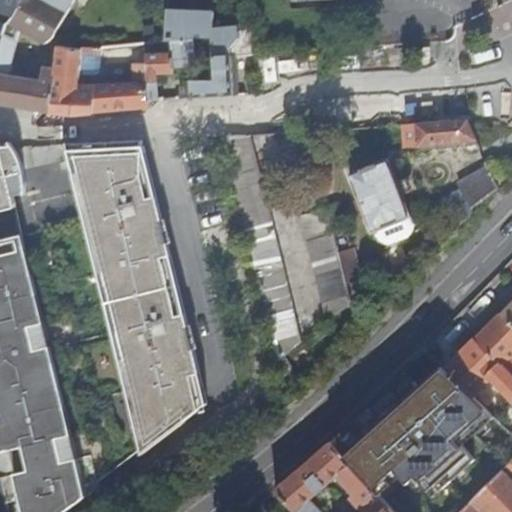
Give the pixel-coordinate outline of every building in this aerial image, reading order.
[(0,0),(0,11),(14,16),(23,0),(0,0)] [(10,26),(0,59),(0,102),(27,107),(52,110),(52,112),(53,112),(58,69),(45,68),(43,80),(11,75),(19,41),(23,29),(48,44),(55,37),(75,0),(23,0),(14,16),(10,26)] [(149,82),(150,100),(151,100),(159,99),(159,73),(175,73),(175,67),(197,66),(197,38),(215,39),(216,57),(232,56),(233,48),(242,38),(241,35),(241,32),(240,30),(216,29),(217,12),(169,11),(169,31),(169,41),(174,41),(175,53),(149,54),(148,54),(148,63),(149,82)] [(0,22),(0,59),(10,26),(0,22)] [(238,56),(249,55),(253,55),(250,31),(242,32),(241,32),(241,35),(242,38),(233,48),(232,56),(238,56)] [(83,59),(92,59),(96,59),(96,46),(84,47),(83,50),(60,48),(58,69),(53,112),(73,114),(83,113),(94,113),(99,83),(82,83),(82,71),(83,68),(83,59)] [(184,86),(184,98),(195,98),(223,96),(235,95),(239,95),(239,80),(234,80),(234,70),(238,70),(238,56),(232,56),(216,57),(218,81),(194,81),(194,86),(184,86)] [(92,59),(83,59),(83,68),(82,71),(96,71),(96,59),(92,59)] [(134,63),(135,82),(149,82),(148,63),(134,63)] [(412,149),(477,141),(468,122),(417,126),(417,121),(411,122),(412,149)] [(327,151),(326,127),(302,129),(303,152),(327,151)] [(278,235),(252,134),(224,136),(247,229),(255,260),(276,343),(277,345),(281,363),(306,344),(278,235)] [(143,155),(148,154),(144,141),(73,145),(148,449),(201,409),(144,179),(145,169),(143,155)] [(1,147),(0,144),(0,211),(16,208),(14,196),(26,192),(26,189),(26,185),(25,180),(25,176),(24,170),(23,166),(21,161),(19,157),(17,153),(14,149),(12,146),(1,147)] [(62,146),(140,456),(148,449),(73,145),(62,146)] [(173,259),(148,154),(143,155),(145,169),(144,179),(201,409),(209,404),(206,392),(199,363),(173,259)] [(404,179),(399,181),(391,159),(352,174),(374,233),(414,217),(405,195),(408,194),(410,188),(408,181),(404,179)] [(473,208),(500,189),(490,166),(460,184),(473,208)] [(328,207),(303,214),(331,320),(346,308),(355,306),(328,207)] [(65,511),(90,494),(23,234),(0,240),(0,472),(10,511),(65,511)] [(511,321),(504,313),(479,339),(511,371),(511,321)] [(511,371),(479,339),(449,370),(464,386),(474,395),(491,377),(511,398),(511,371)] [(473,428),(491,411),(474,395),(464,386),(449,370),(445,366),(421,388),(416,383),(399,400),(377,419),(370,410),(368,412),(338,439),(332,444),(377,492),(399,471),(405,477),(412,485),(414,483),(420,478),(429,487),(438,497),(456,481),(451,475),(462,465),(467,470),(479,459),(460,440),(473,428)] [(396,511),(377,492),(332,444),(277,492),(296,511),(322,511),(311,499),(338,476),(356,495),(352,499),(364,511),(396,511)] [(511,511),(511,462),(497,478),(462,511),(511,511)] [(462,465),(451,475),(456,481),(467,470),(462,465)]
